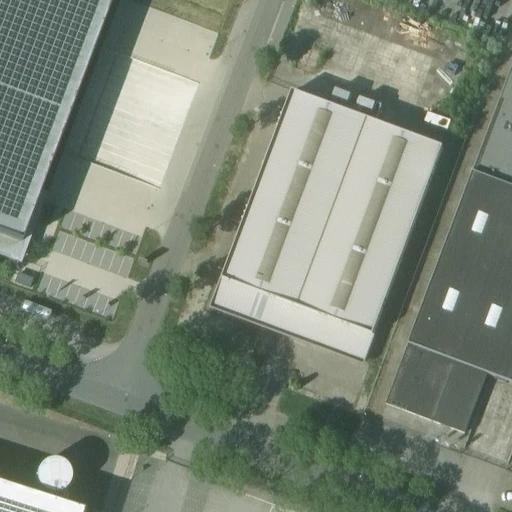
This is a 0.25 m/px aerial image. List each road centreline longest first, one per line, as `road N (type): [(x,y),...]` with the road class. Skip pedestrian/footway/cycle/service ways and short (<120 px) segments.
road 1 (unclassified): [(118,401),(270,0)]
road 2 (unclassified): [(412,511),(118,401)]
road 3 (unclassified): [(118,401),(0,356)]
